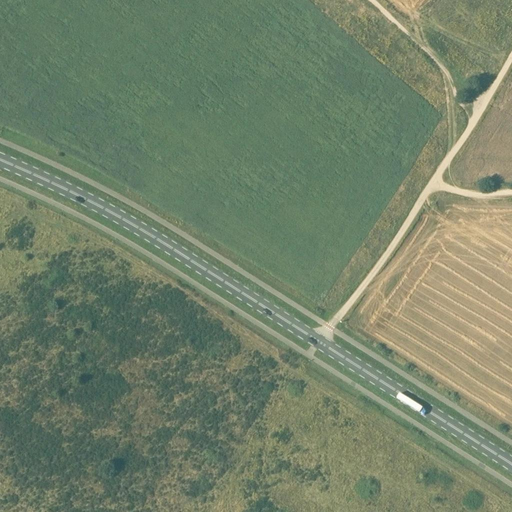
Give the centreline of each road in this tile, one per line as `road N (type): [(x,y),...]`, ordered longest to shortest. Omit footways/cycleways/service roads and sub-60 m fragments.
road 1 (primary): [(511,465),(143,231),(0,159)]
road 2 (track): [(307,355),(391,250),(511,55)]
road 3 (track): [(476,117),(442,68),(370,0)]
